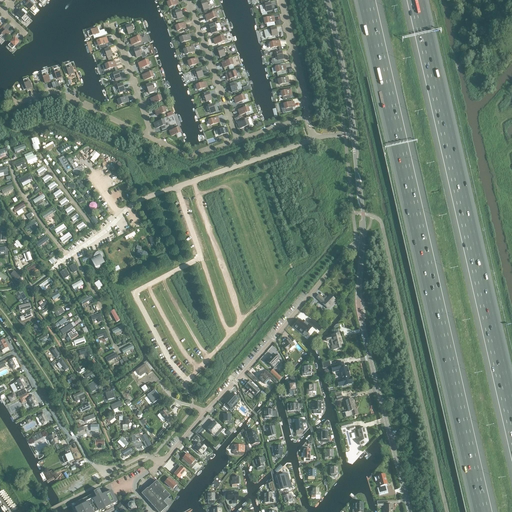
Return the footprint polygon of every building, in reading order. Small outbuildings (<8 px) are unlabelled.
[(208,1),(201,3),(203,10),(205,13),(210,12),(209,9),(208,6),(210,6),(208,1)] [(33,13),(37,9),(30,2),(26,6),(33,13)] [(263,6),(260,6),(261,13),(267,12),(272,11),(270,4),(263,5),(263,6)] [(21,11),(17,15),(25,22),(28,18),(25,15),(27,13),(23,9),(21,11)] [(178,19),(183,18),(180,11),(173,13),(175,18),(177,17),(178,19)] [(207,21),(216,18),(215,13),(206,16),(207,21)] [(273,17),(264,19),(265,24),(266,24),(267,27),(275,26),(274,22),(275,22),(273,17)] [(177,31),(186,28),(185,23),(176,26),(177,31)] [(216,30),(218,29),(216,24),(209,27),(212,34),(217,32),(216,30)] [(132,30),(134,30),(133,25),(126,27),(128,34),(133,33),(132,30)] [(97,29),(87,32),(89,37),(93,36),(94,39),(107,35),(106,32),(105,32),(104,30),(103,30),(100,31),(99,28),(97,29)] [(269,30),(264,31),(266,38),(272,37),(278,35),(276,28),(269,30)] [(0,38),(3,41),(10,34),(6,30),(0,36),(0,38)] [(182,43),(191,40),(189,35),(180,38),(182,43)] [(215,45),(225,42),(223,36),(214,40),(215,45)] [(132,45),(141,42),(139,37),(130,40),(132,45)] [(97,42),(94,43),(96,47),(99,46),(100,46),(101,49),(114,45),(113,41),(108,43),(106,38),(97,41),(97,42)] [(12,50),(19,42),(15,39),(8,46),(12,50)] [(186,55),(195,52),(193,47),(184,50),(186,55)] [(141,48),(134,51),(136,58),(141,56),(142,58),(146,57),(145,52),(142,53),(141,48)] [(224,53),(226,53),(224,48),(218,50),(220,57),(225,56),(224,53)] [(107,58),(112,56),(110,49),(103,51),(105,56),(107,55),(107,58)] [(272,61),(271,61),(272,65),(283,63),(282,60),(283,60),(282,52),(275,54),(271,55),(272,59),(272,61)] [(190,67),(199,64),(197,59),(188,62),(190,67)] [(140,69),(149,66),(147,60),(138,64),(140,69)] [(224,68),(233,65),(231,60),(222,63),(224,68)] [(107,70),(116,67),(114,62),(105,65),(107,70)] [(74,74),(71,64),(65,66),(69,75),(74,74)] [(62,78),(59,68),(54,70),(57,79),(62,78)] [(198,78),(203,77),(201,69),(194,72),(196,77),(197,76),(198,78)] [(231,73),(226,75),(228,80),(237,77),(235,72),(234,70),(230,71),(231,73)] [(47,72),(42,74),(44,80),(45,84),(48,83),(50,82),(50,81),(53,80),(52,75),(48,76),(48,75),(47,72)] [(144,80),(153,77),(152,72),(143,75),(144,80)] [(116,81),(121,80),(118,73),(111,75),(113,80),(115,79),(116,81)] [(24,82),(21,83),(23,91),(26,90),(32,88),(29,80),(28,79),(23,80),(24,82)] [(198,90),(207,87),(205,82),(196,85),(198,90)] [(237,83),(230,86),(232,93),(237,91),(242,89),(240,82),(237,83)] [(120,93),(125,91),(122,84),(116,87),(117,91),(119,91),(120,93)] [(153,89),(155,89),(153,84),(146,86),(149,93),(154,92),(153,89)] [(290,90),(281,92),(282,97),(283,101),(293,98),(292,95),(290,90)] [(206,102),(212,100),(209,93),(202,96),(204,100),(206,100),(206,102)] [(236,104),(245,100),(243,95),(234,99),(236,104)] [(153,104),(162,101),(160,96),(151,99),(153,104)] [(120,105),(129,102),(127,97),(118,100),(120,105)] [(284,104),(281,105),(283,113),(293,111),(292,108),(295,107),(293,102),(284,104)] [(211,114),(216,112),(213,105),(206,107),(208,112),(210,111),(211,114)] [(240,115),(249,112),(247,107),(238,110),(240,115)] [(157,116),(166,113),(164,108),(155,111),(157,116)] [(210,126),(219,123),(218,118),(209,121),(210,126)] [(247,121),(238,124),(240,129),(249,126),(249,128),(253,126),(250,119),(247,121)] [(164,126),(165,126),(163,120),(154,124),(156,129),(161,127),(164,126)] [(172,136),(176,135),(181,133),(179,128),(170,131),(172,136)] [(219,136),(228,133),(226,128),(221,130),(218,131),(217,131),(219,136)] [(59,149),(62,154),(71,149),(67,143),(59,149)] [(14,149),(16,153),(26,149),(25,145),(14,149)] [(37,161),(36,157),(36,155),(35,156),(33,156),(26,159),(28,164),(37,161)] [(71,168),(64,157),(61,159),(68,170),(71,168)] [(70,158),(68,160),(74,169),(72,171),(74,173),(75,173),(77,175),(84,170),(82,168),(81,169),(79,166),(77,168),(70,158)] [(24,161),(15,164),(17,168),(22,165),(23,169),(27,168),(24,161)] [(46,170),(43,167),(37,171),(40,176),(46,171),(47,171),(46,170)] [(74,177),(71,173),(65,176),(69,181),(74,177)] [(42,179),(45,184),(52,179),(52,178),(52,177),(51,178),(49,174),(42,179)] [(33,179),(31,175),(20,181),(22,185),(33,179)] [(48,187),(51,191),(57,186),(58,186),(57,185),(54,182),(48,187)] [(13,186),(2,191),(4,196),(15,190),(13,186)] [(56,199),(63,194),(63,193),(62,193),(60,190),(53,194),(56,199)] [(69,203),(69,202),(68,201),(65,198),(59,203),(62,207),(69,203)] [(88,200),(85,201),(91,211),(94,209),(88,200)] [(68,215),(75,211),(75,210),(74,209),(71,206),(65,211),(68,215)] [(54,214),(52,211),(42,217),(44,220),(54,214)] [(95,225),(98,222),(92,213),(89,215),(95,225)] [(80,219),(81,218),(80,217),(77,214),(71,219),(74,223),(80,219)] [(23,229),(26,233),(38,224),(35,221),(23,229)] [(86,227),(86,226),(85,226),(83,222),(76,227),(80,232),(86,227)] [(63,224),(54,230),(57,235),(67,229),(63,224)] [(69,233),(60,239),(63,244),(72,237),(69,233)] [(49,242),(45,238),(36,245),(39,249),(49,242)] [(24,247),(18,241),(15,244),(21,250),(24,247)] [(5,256),(8,256),(7,247),(0,247),(0,254),(0,256),(5,255),(5,256)] [(33,262),(32,260),(29,252),(23,254),(26,262),(29,261),(30,263),(33,262)] [(104,263),(102,259),(102,258),(103,258),(103,257),(103,256),(103,255),(102,254),(102,253),(101,253),(100,252),(99,252),(98,252),(97,252),(96,252),(95,253),(94,254),(94,255),(94,256),(93,256),(94,257),(94,258),(91,260),(95,267),(104,263)] [(26,269),(28,273),(34,270),(34,271),(38,269),(35,264),(26,269)] [(73,273),(78,271),(74,264),(69,267),(73,273)] [(64,279),(70,276),(65,269),(60,273),(64,279)] [(18,282),(22,277),(19,274),(18,275),(14,271),(11,274),(15,278),(14,279),(18,282)] [(43,290),(53,283),(49,279),(39,286),(43,290)] [(99,281),(94,284),(99,290),(101,289),(100,288),(102,286),(99,281)] [(82,282),(72,286),(74,291),(85,286),(82,282)] [(21,290),(18,292),(23,301),(27,299),(21,290)] [(50,295),(54,301),(60,296),(57,292),(54,294),(53,293),(50,295)] [(333,305),(337,301),(331,295),(328,298),(326,297),(323,299),(319,295),(316,298),(327,309),(332,304),(333,305)] [(90,297),(80,302),(82,306),(92,300),(90,297)] [(61,308),(54,312),(57,317),(64,313),(61,308)] [(120,321),(114,311),(111,313),(116,323),(120,321)] [(100,314),(94,316),(91,317),(92,321),(97,319),(99,323),(102,322),(100,314)] [(306,332),(307,333),(308,333),(312,328),(303,321),(301,323),(299,320),(293,327),(302,334),(305,332),(306,332)] [(311,320),(309,323),(316,329),(319,326),(311,320)] [(44,328),(35,324),(34,328),(41,333),(44,328)] [(60,331),(63,335),(73,328),(71,324),(60,331)] [(113,332),(113,333),(114,333),(114,334),(124,329),(122,325),(112,330),(113,331),(113,332)] [(333,331),(334,334),(331,335),(332,336),(325,338),(326,341),(333,339),(334,343),(332,343),(333,346),(332,346),(333,350),(343,348),(341,342),(342,342),(340,333),(339,333),(338,330),(333,331)] [(97,334),(98,338),(103,336),(104,340),(108,339),(106,331),(97,334)] [(71,341),(79,336),(77,332),(73,335),(72,332),(67,335),(71,341)] [(49,337),(46,334),(39,339),(42,343),(49,337)] [(85,339),(74,343),(76,348),(87,344),(85,339)] [(284,343),(282,345),(283,346),(283,347),(287,352),(295,346),(297,344),(294,341),(292,342),(289,339),(284,343)] [(132,346),(123,350),(124,355),(135,349),(132,346)] [(60,356),(55,348),(51,351),(56,359),(60,356)] [(84,355),(85,358),(89,357),(87,349),(79,351),(80,356),(84,355)] [(117,354),(106,359),(108,363),(119,358),(117,354)] [(267,362),(272,367),(273,366),(275,368),(280,363),(278,360),(277,359),(279,357),(277,355),(275,357),(274,356),(267,362)] [(9,361),(14,370),(19,367),(14,358),(9,361)] [(69,368),(62,359),(58,362),(65,371),(69,368)] [(331,368),(332,371),(333,371),(334,372),(340,370),(343,380),(341,380),(343,386),(352,383),(351,377),(350,378),(348,370),(348,371),(347,368),(345,369),(345,368),(346,367),(345,364),(344,364),(344,363),(332,366),(332,367),(331,368)] [(136,370),(141,376),(146,372),(148,375),(152,373),(145,364),(136,370)] [(311,376),(311,374),(311,367),(304,367),(304,370),(302,371),(302,376),(311,376)] [(86,379),(90,376),(92,379),(95,377),(93,374),(91,370),(84,374),(86,379)] [(272,377),(266,371),(258,378),(264,384),(264,383),(265,384),(266,384),(269,380),(270,379),(271,379),(272,377)] [(73,377),(72,375),(68,377),(70,379),(69,380),(74,387),(76,386),(79,385),(78,384),(74,377),(73,377)] [(21,389),(26,387),(22,379),(17,381),(21,389)] [(100,388),(96,381),(88,385),(92,392),(100,388)] [(291,381),(288,382),(290,395),(294,394),(295,398),(298,397),(296,382),(291,383),(291,381)] [(250,382),(245,387),(255,396),(260,391),(257,388),(258,387),(252,382),(251,383),(250,382)] [(155,391),(148,396),(149,396),(154,403),(153,403),(154,404),(158,401),(158,400),(161,398),(158,394),(155,390),(154,391),(155,391)] [(113,391),(105,393),(107,401),(115,399),(113,391)] [(73,396),(74,399),(79,397),(80,400),(85,398),(82,392),(73,396)] [(226,403),(224,406),(231,412),(238,404),(236,402),(238,399),(232,393),(226,400),(227,402),(226,403)] [(8,397),(11,402),(17,399),(14,394),(8,397)] [(33,397),(28,399),(32,408),(38,405),(33,397)] [(352,399),(345,401),(348,412),(345,413),(346,417),(352,415),(353,417),(358,415),(357,409),(355,410),(352,399)] [(118,408),(123,406),(120,401),(111,405),(113,411),(113,410),(115,413),(120,411),(118,408)] [(314,407),(312,407),(312,410),(314,410),(314,413),(321,413),(321,410),(323,410),(323,403),(321,403),(314,403),(314,407)] [(80,408),(82,412),(91,408),(89,404),(80,408)] [(165,420),(170,416),(165,409),(160,413),(165,420)] [(48,422),(44,414),(38,417),(43,425),(48,422)] [(96,419),(94,414),(83,418),(85,423),(96,419)] [(224,422),(224,424),(232,425),(232,422),(232,419),(230,419),(230,415),(224,415),(224,422)] [(129,418),(123,418),(123,417),(119,417),(119,421),(123,421),(123,425),(128,425),(129,425),(129,418)] [(296,431),(303,430),(302,423),(306,423),(305,420),(295,421),(296,431)] [(207,429),(213,435),(220,428),(214,422),(207,429)] [(273,426),(265,429),(268,437),(276,435),(273,426)] [(357,430),(354,431),(354,433),(356,438),(357,440),(361,446),(367,442),(365,432),(365,428),(357,430)] [(166,431),(163,429),(157,436),(160,438),(166,431)] [(254,430),(250,431),(251,434),(247,435),(249,443),(250,442),(251,445),(259,443),(257,437),(256,437),(255,433),(254,430)] [(321,437),(319,437),(319,440),(321,440),(321,442),(328,442),(328,439),(328,432),(321,433),(321,437)] [(34,442),(43,437),(41,433),(32,438),(34,442)] [(57,441),(53,433),(48,436),(52,444),(57,441)] [(146,434),(140,437),(143,442),(144,442),(147,447),(151,445),(146,434)] [(129,441),(124,437),(120,440),(125,446),(129,441)] [(196,449),(202,454),(206,448),(200,443),(199,445),(199,444),(197,446),(198,446),(196,449)] [(281,456),(281,454),(281,447),(274,447),(274,449),(272,449),(272,452),(274,452),(274,456),(281,456)] [(71,454),(62,458),(65,464),(73,460),(71,454)] [(184,459),(190,464),(194,460),(187,454),(184,459)] [(256,461),(253,462),(254,466),(257,466),(257,468),(264,466),(262,460),(264,460),(264,457),(255,459),(256,461)] [(181,467),(175,474),(179,478),(185,471),(181,467)] [(276,477),(280,490),(280,489),(286,488),(291,486),(290,483),(288,474),(276,477)] [(229,481),(231,487),(234,486),(234,487),(241,484),(238,475),(231,478),(232,480),(229,481)] [(378,493),(387,491),(386,485),(387,484),(384,475),(377,476),(380,488),(377,488),(378,493)] [(165,483),(172,489),(176,484),(169,479),(165,483)] [(142,494),(158,511),(161,511),(167,507),(163,502),(170,496),(156,481),(148,489),(142,494)] [(320,495),(320,493),(319,493),(319,489),(313,489),(313,495),(311,495),(311,498),(312,498),(314,498),(315,498),(315,495),(320,495)] [(109,492),(108,490),(101,494),(99,490),(94,492),(95,493),(72,505),(75,511),(97,511),(117,502),(111,491),(109,492)] [(230,492),(227,492),(227,494),(228,494),(228,500),(232,500),(232,504),(237,504),(237,500),(237,493),(230,493),(230,492)] [(285,504),(292,501),(291,498),(292,497),(291,494),(284,497),(284,498),(283,499),(285,504)] [(134,510),(137,507),(136,503),(135,503),(136,502),(134,500),(133,501),(132,501),(129,502),(126,505),(127,509),(131,511),(134,510)] [(384,511),(392,511),(392,505),(388,505),(388,501),(377,501),(377,504),(384,504),(384,511)] [(353,511),(352,511),(363,511),(363,503),(355,503),(355,511),(353,511)]
